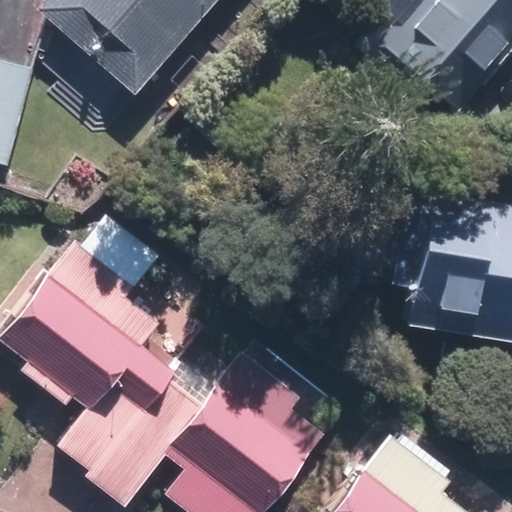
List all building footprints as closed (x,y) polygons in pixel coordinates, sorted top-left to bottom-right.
[(125,95),(206,0),(38,0),(28,12),(125,95)] [(511,0),(402,0),(362,47),(445,119),(511,41),(511,0)] [(0,166),(2,167),(27,69),(0,62),(0,166)] [(511,204),(413,190),(393,328),(511,344),(511,204)] [(175,511),(261,511),(321,435),(284,406),(292,395),(235,351),(209,385),(141,333),(152,318),(119,293),(126,283),(65,236),(0,319),(0,361),(72,417),(48,448),(76,470),(71,476),(115,510),(157,456),(173,469),(153,495),(175,511)] [(455,511),(432,494),(447,474),(381,424),(313,511),(455,511)]
